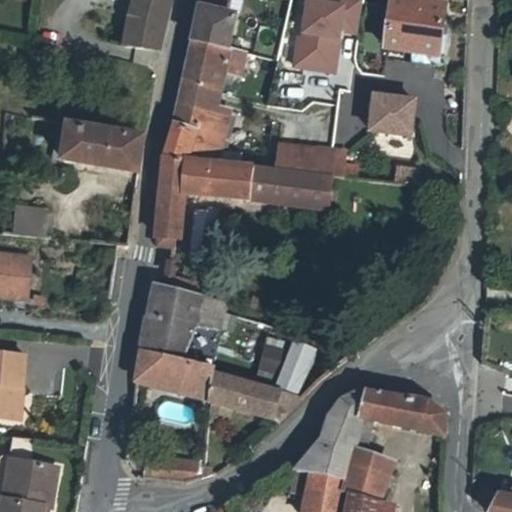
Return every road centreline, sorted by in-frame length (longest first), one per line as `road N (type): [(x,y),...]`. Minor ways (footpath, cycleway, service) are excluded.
road 1 (tertiary): [(186,0),(144,172),(101,511)]
road 2 (residential): [(130,511),(214,492),(289,442),(337,387),(444,309)]
road 3 (residential): [(444,309),(469,222),(487,0)]
